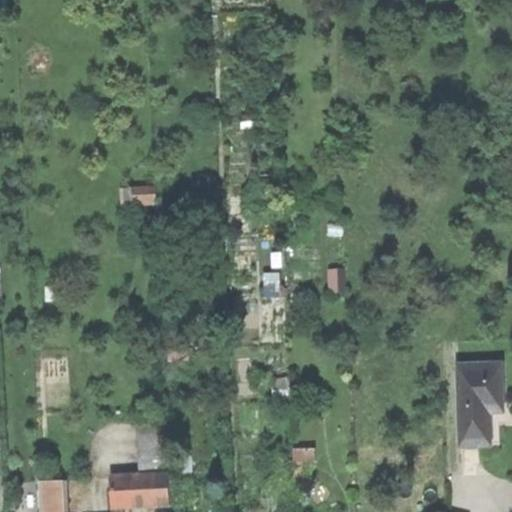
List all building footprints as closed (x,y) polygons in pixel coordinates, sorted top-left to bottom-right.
[(126,242),(127,258),(158,256),(158,241),(126,242)] [(489,426),(499,426),(499,412),(503,412),(501,365),(459,367),(462,447),(490,446),(489,426)] [(139,477),(169,476),(166,421),(137,422),(139,477)] [(489,426),(490,446),(500,445),(499,426),(489,426)] [(169,476),(139,477),(112,478),(113,509),(170,506),(169,476)] [(41,511),(68,511),(67,483),(40,485),(41,500),(41,511)]
